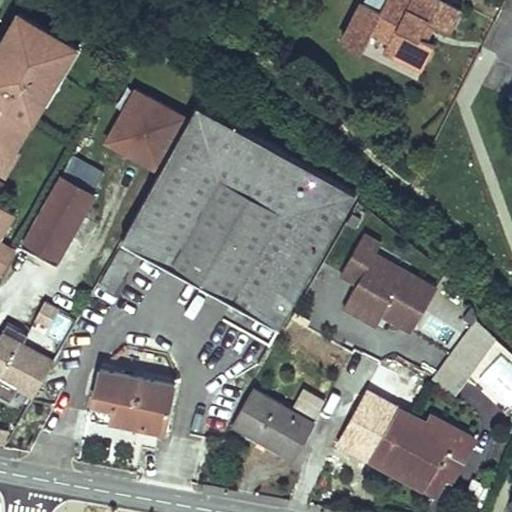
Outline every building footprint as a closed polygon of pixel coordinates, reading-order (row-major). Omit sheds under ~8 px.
[(363,0),(343,41),(362,51),(371,30),(389,39),(385,49),(424,69),(435,45),(426,40),(419,37),(427,21),(434,24),(451,33),(461,12),(437,0),(363,0)] [(75,44),(23,13),(0,51),(0,155),(6,154),(12,157),(18,148),(37,116),(30,112),(38,99),(45,103),(64,71),(60,69),(75,44)] [(434,24),(427,21),(419,37),(426,40),(434,24)] [(84,49),(75,44),(60,69),(64,71),(70,74),(84,49)] [(147,98),(134,91),(125,108),(138,115),(147,98)] [(188,120),(147,98),(138,115),(125,108),(105,143),(159,173),(188,120)] [(357,190),(198,102),(188,120),(159,173),(122,240),(280,327),(357,190)] [(12,157),(6,154),(0,155),(0,167),(11,174),(24,151),(18,148),(12,157)] [(73,158),(63,177),(95,194),(104,174),(73,158)] [(95,194),(63,177),(24,246),(57,265),(95,194)] [(16,214),(0,204),(0,277),(3,279),(18,250),(1,241),(16,214)] [(381,244),(364,235),(340,276),(358,286),(350,299),(383,317),(412,334),(437,290),(375,255),(381,244)] [(101,285),(114,292),(133,258),(120,250),(101,285)] [(350,299),(344,310),(377,328),(383,317),(350,299)] [(476,320),(481,313),(474,304),(466,310),(460,303),(450,312),(467,332),(476,320)] [(488,330),(476,320),(467,332),(466,333),(473,339),(477,333),(483,337),(488,330)] [(32,337),(9,323),(3,332),(27,346),(32,337)] [(27,346),(3,332),(0,337),(0,376),(34,397),(54,361),(27,346)] [(435,382),(453,395),(481,357),(462,344),(435,382)] [(425,390),(378,363),(377,363),(369,379),(372,381),(414,406),(425,390)] [(174,385),(101,369),(94,401),(113,405),(110,418),(165,429),(174,385)] [(463,460),(475,440),(431,415),(427,422),(410,414),(414,406),(372,381),(369,379),(338,443),(342,445),(435,495),(445,477),(456,457),(463,460)] [(253,391),(233,425),(277,449),(280,444),(297,454),(313,424),(253,391)] [(113,405),(94,401),(92,414),(110,418),(113,405)] [(297,454),(280,444),(277,449),(295,460),(297,454)] [(456,457),(445,477),(452,482),(463,460),(456,457)]
